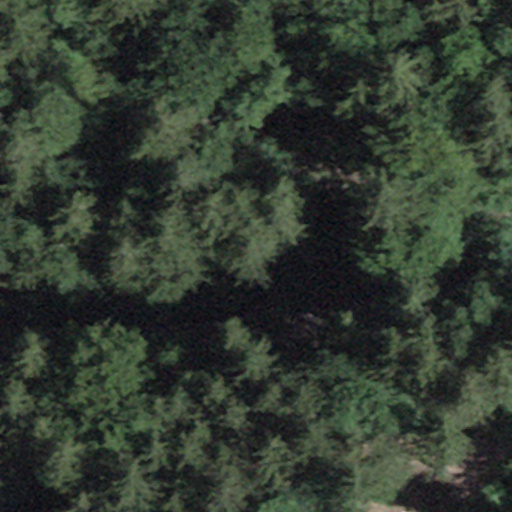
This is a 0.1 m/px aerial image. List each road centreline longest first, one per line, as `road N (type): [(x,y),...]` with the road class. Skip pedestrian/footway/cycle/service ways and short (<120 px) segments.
road 1 (track): [(0,3),(170,108),(344,182),(511,225)]
road 2 (track): [(0,337),(511,305)]
